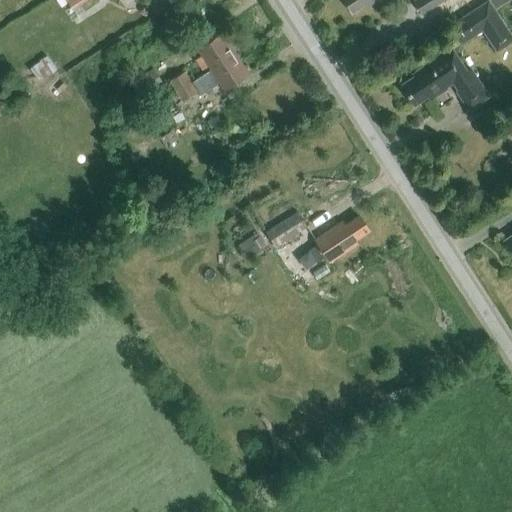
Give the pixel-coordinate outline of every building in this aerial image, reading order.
[(87,0),(65,0),(72,10),(87,0)] [(344,0),(352,11),(366,2),(368,6),(378,0),(344,0)] [(421,14),(443,0),(415,0),(413,1),(421,14)] [(511,42),(511,34),(495,10),(509,0),(487,0),(448,27),(460,45),(482,31),(496,53),(511,42)] [(167,20),(177,15),(172,7),(162,12),(167,20)] [(195,48),(200,56),(195,59),(202,70),(208,66),(210,69),(234,53),(219,32),(195,48)] [(413,76),(400,85),(413,105),(427,96),(430,100),(446,88),(445,87),(452,82),(457,91),(456,92),(468,110),(488,97),(469,68),(465,70),(450,47),(422,65),(423,67),(412,74),(413,76)] [(248,74),(234,53),(210,69),(211,71),(205,75),(212,85),(218,81),(224,90),(248,74)] [(40,81),(56,69),(47,57),(31,70),(40,81)] [(151,70),(130,84),(139,98),(160,84),(151,70)] [(169,82),(176,92),(190,83),(183,73),(169,82)] [(197,92),(190,83),(176,92),(182,102),(197,92)] [(151,130),(178,113),(170,100),(143,117),(151,130)] [(158,137),(164,146),(177,138),(171,128),(158,137)] [(274,250),(306,228),(297,212),(265,234),(274,250)] [(352,242),(367,232),(358,217),(343,226),(341,222),(313,239),(318,247),(324,257),(327,263),(355,245),(352,242)] [(511,233),(503,240),(511,253),(511,233)] [(303,246),(271,265),(280,279),(311,260),(303,246)] [(324,257),(318,247),(312,250),(318,261),(324,257)]
